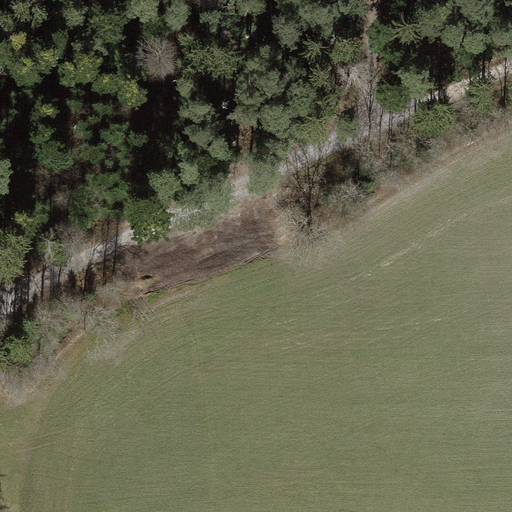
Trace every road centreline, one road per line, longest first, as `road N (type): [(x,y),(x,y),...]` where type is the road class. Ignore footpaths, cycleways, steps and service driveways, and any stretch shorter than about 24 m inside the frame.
road 1 (track): [(29,291),(511,63)]
road 2 (track): [(363,127),(379,0)]
